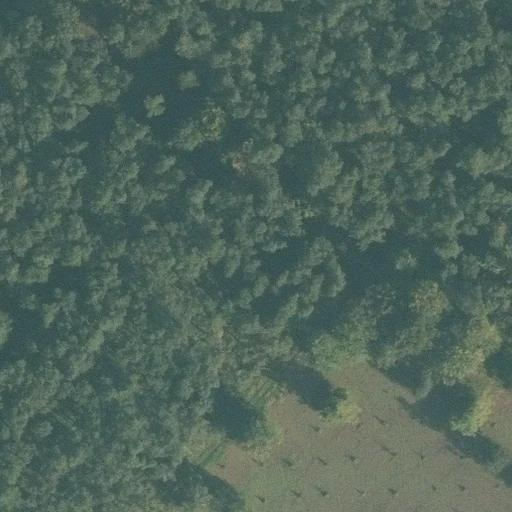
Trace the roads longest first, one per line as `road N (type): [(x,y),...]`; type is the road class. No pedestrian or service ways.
road 1 (track): [(157,511),(370,262),(57,0)]
road 2 (track): [(511,95),(370,262),(511,381)]
